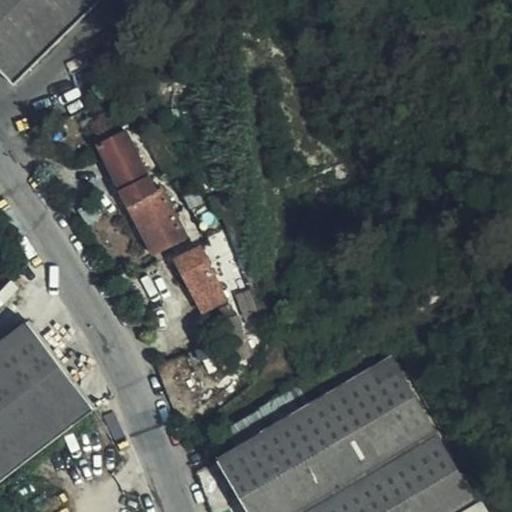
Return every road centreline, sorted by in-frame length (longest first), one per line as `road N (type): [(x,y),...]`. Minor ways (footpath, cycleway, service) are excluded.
road 1 (unclassified): [(0,174),(102,333),(173,511)]
road 2 (unknown): [(0,129),(136,0)]
